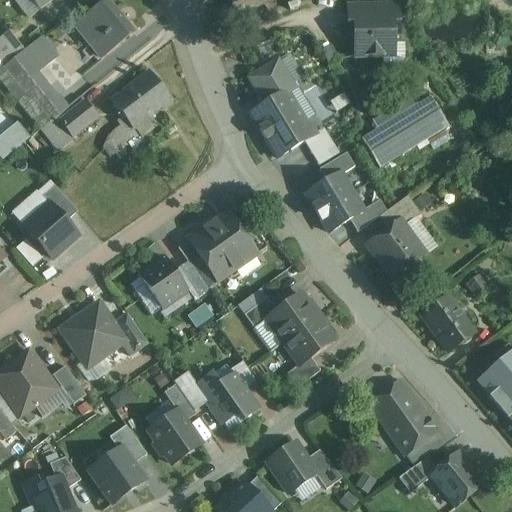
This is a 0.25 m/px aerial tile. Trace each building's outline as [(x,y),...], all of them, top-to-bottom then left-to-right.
[(31,0),(40,10),(52,0),(31,0)] [(268,0),(231,0),(237,19),(262,5),(269,2),(268,0)] [(106,2),(75,28),(101,60),(132,34),(106,2)] [(262,5),(239,18),(246,31),(269,18),(262,5)] [(396,12),(370,12),(370,24),(350,24),(350,37),(356,37),(356,56),(383,56),(384,67),(394,67),(398,66),(401,63),(403,60),(404,56),(403,45),(392,46),(392,36),(397,36),(396,12)] [(24,52),(8,32),(0,38),(0,60),(5,67),(6,66),(24,52)] [(56,58),(41,39),(31,47),(46,66),(56,58)] [(57,99),(36,73),(46,66),(31,47),(24,52),(6,66),(5,67),(0,70),(0,80),(41,130),(68,109),(58,97),(57,99)] [(277,62),(249,79),(266,107),(251,116),(277,159),(304,143),(316,135),(312,128),(308,130),(286,94),(294,89),(277,62)] [(149,73),(112,101),(127,122),(127,123),(133,130),(134,130),(171,102),(149,73)] [(68,109),(41,130),(58,152),(73,140),(72,139),(59,123),(84,103),(80,98),(68,109)] [(430,98),(361,140),(379,170),(448,128),(430,98)] [(84,103),(59,123),(72,139),(97,119),(85,103),(84,103)] [(127,122),(113,133),(106,140),(116,153),(128,144),(130,146),(141,138),(134,130),(133,130),(127,123),(127,122)] [(316,135),(304,143),(318,166),(337,155),(322,131),(316,135)] [(150,152),(141,138),(130,146),(139,159),(150,152)] [(319,171),(327,184),(340,176),(341,177),(355,169),(346,155),(319,171)] [(341,177),(340,176),(327,184),(306,196),(317,215),(352,195),(341,177)] [(40,200),(46,206),(64,225),(76,214),(53,189),(40,200)] [(363,212),(352,195),(317,215),(329,234),(350,222),(363,214),(363,212)] [(386,213),(378,219),(388,232),(399,224),(403,229),(420,216),(407,198),(386,213)] [(363,214),(350,222),(357,234),(378,219),(386,213),(380,202),(363,212),(363,214)] [(46,206),(20,230),(52,265),(78,241),(64,225),(46,206)] [(227,213),(188,241),(204,265),(218,284),(257,256),(240,232),(227,213)] [(403,229),(399,224),(388,232),(368,246),(392,280),(423,257),(403,229)] [(267,249),(250,225),(240,232),(257,256),(267,249)] [(204,265),(188,241),(178,248),(188,263),(194,271),(204,265)] [(175,273),(164,258),(138,276),(139,279),(130,286),(152,317),(161,310),(163,312),(190,294),(188,291),(175,273)] [(188,263),(175,273),(188,291),(201,282),(194,271),(188,263)] [(477,277),(467,285),(478,300),(488,292),(477,277)] [(201,282),(188,291),(190,294),(190,293),(196,302),(209,292),(201,282)] [(245,315),(268,299),(260,289),(238,305),(245,315)] [(277,313),(266,321),(267,322),(283,344),(317,319),(301,296),(277,313)] [(474,335),(448,299),(421,319),(448,354),(474,335)] [(267,300),(244,317),(254,331),(267,322),(266,321),(277,313),(267,300)] [(99,303),(60,331),(83,364),(84,367),(91,368),(103,359),(122,346),(127,343),(114,325),(99,303)] [(205,304),(188,315),(196,326),(213,315),(205,304)] [(148,345),(127,316),(114,325),(127,343),(122,346),(130,358),(148,345)] [(317,319),(283,344),(299,367),(300,368),(310,360),(334,343),(317,319)] [(29,353),(0,373),(0,389),(20,418),(57,392),(29,353)] [(511,353),(478,383),(490,397),(488,399),(507,421),(509,419),(511,423),(511,353)] [(103,359),(91,368),(84,367),(83,364),(78,368),(88,382),(96,381),(111,370),(103,359)] [(299,367),(286,376),(297,390),(320,373),(310,360),(300,368),(299,367)] [(243,363),(230,372),(232,376),(234,375),(245,390),(256,383),(243,363)] [(230,372),(226,367),(212,376),(219,385),(217,387),(243,423),(260,411),(245,390),(234,375),(232,376),(230,372)] [(86,397),(65,368),(52,377),(73,406),(86,397)] [(187,374),(173,384),(175,386),(194,413),(205,405),(193,388),(196,386),(187,374)] [(196,386),(193,388),(205,405),(221,428),(224,425),(229,432),(243,423),(217,387),(219,385),(212,376),(211,375),(196,386)] [(400,381),(366,406),(393,443),(426,418),(400,381)] [(194,413),(175,386),(164,394),(177,413),(178,413),(186,423),(196,416),(194,413)] [(177,413),(149,433),(156,444),(154,445),(162,457),(165,456),(172,466),(201,445),(186,423),(178,413),(177,413)] [(16,433),(0,414),(0,434),(6,442),(16,433)] [(426,418),(393,443),(404,459),(413,453),(438,435),(426,418)] [(124,448),(135,464),(146,456),(126,427),(110,438),(119,451),(124,448)] [(295,445),(267,464),(289,495),(315,476),(316,476),(306,461),(295,445)] [(112,505),(147,482),(135,464),(124,448),(119,451),(89,472),(112,505)] [(342,480),(319,452),(306,461),(316,476),(315,476),(326,491),(342,480)] [(413,453),(404,459),(410,467),(419,461),(413,453)] [(437,472),(431,477),(432,478),(456,508),(481,488),(456,457),(437,472)] [(61,480),(67,492),(81,482),(65,459),(50,466),(56,482),(61,480)] [(427,459),(398,480),(410,495),(432,478),(431,477),(437,472),(427,459)] [(273,511),(281,505),(257,479),(247,488),(268,511),(273,511)] [(36,482),(23,487),(31,507),(35,506),(38,511),(75,511),(67,492),(61,480),(56,482),(39,489),(36,482)] [(268,511),(247,488),(243,485),(214,511),(268,511)]
